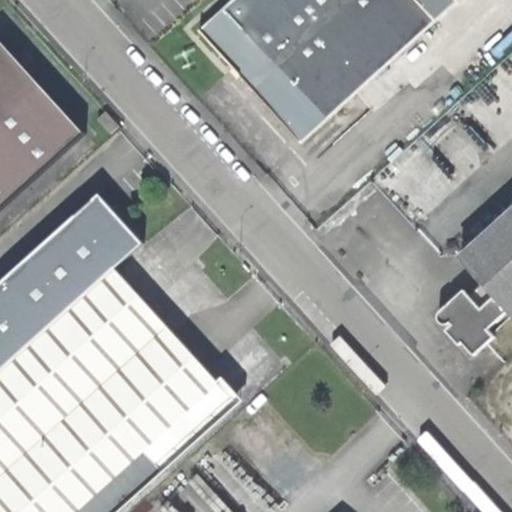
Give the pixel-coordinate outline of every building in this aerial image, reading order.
[(231,0),(200,28),(253,86),(303,142),(434,23),(439,16),(457,0),(231,0)] [(0,213),(86,138),(1,45),(0,45),(0,213)] [(112,138),(120,130),(107,114),(98,123),(112,138)] [(124,511),(166,475),(163,471),(235,406),(219,388),(220,386),(144,303),(116,272),(144,246),(101,198),(0,288),(0,511),(124,511)] [(511,309),(511,210),(462,255),(487,282),(485,284),(483,283),(470,295),(465,290),(441,313),(441,319),(447,323),(450,323),(453,321),(454,323),(452,325),(462,337),(477,354),(497,335),(492,329),(511,310),(511,309)]
